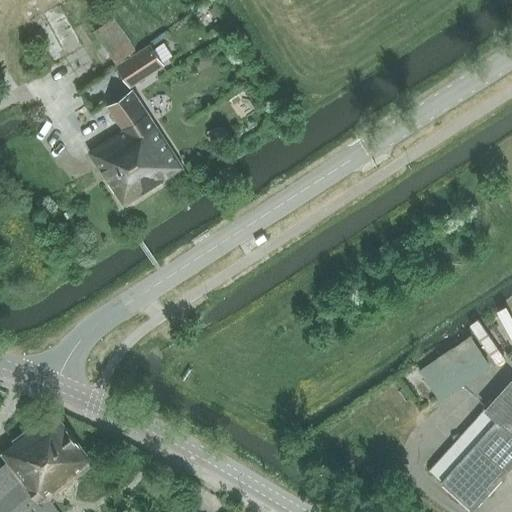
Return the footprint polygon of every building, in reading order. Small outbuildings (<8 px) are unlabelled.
[(116,65),(135,52),(114,19),(95,31),(116,65)] [(135,52),(116,65),(130,86),(165,64),(151,42),(135,52)] [(120,132),(116,134),(127,151),(129,150),(136,161),(147,154),(164,181),(183,168),(182,164),(133,89),(105,107),(120,132)] [(127,151),(116,134),(88,151),(98,167),(99,166),(102,171),(101,173),(125,208),(164,181),(147,154),(136,161),(129,150),(127,151)] [(473,509),(511,466),(511,380),(486,410),(498,421),(443,482),(473,509)] [(0,511),(59,511),(50,499),(95,464),(53,410),(1,450),(3,452),(0,454),(0,455),(6,462),(0,467),(0,511)]
